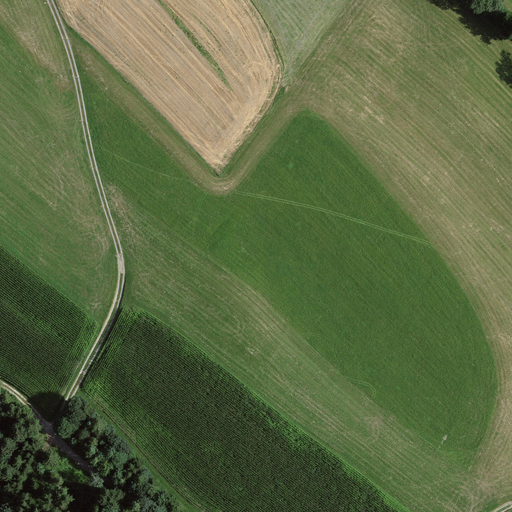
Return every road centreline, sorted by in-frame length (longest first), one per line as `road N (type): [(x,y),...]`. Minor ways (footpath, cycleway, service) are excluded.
road 1 (track): [(13,511),(120,284),(72,60),(48,0)]
road 2 (track): [(0,384),(81,465),(156,511)]
